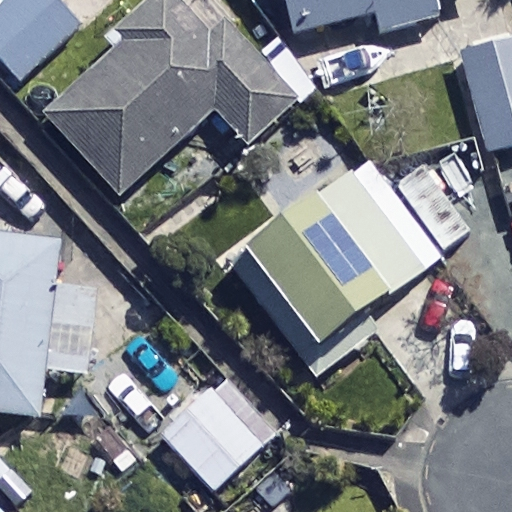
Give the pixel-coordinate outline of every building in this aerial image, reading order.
[(78,36),(44,0),(17,0),(0,16),(0,68),(20,90),(78,36)] [(377,26),(381,43),(444,27),(440,12),(485,1),(484,0),(285,0),(297,46),(377,26)] [(210,46),(177,9),(49,123),(122,206),(218,121),(249,155),(302,108),(231,27),(210,46)] [(511,157),(511,53),(464,69),(493,164),(511,157)] [(446,266),(366,174),(240,283),(320,375),(446,266)] [(59,255),(0,248),(0,423),(40,428),(59,255)] [(262,456),(212,401),(165,444),(216,498),(262,456)] [(377,511),(370,497),(344,511),(377,511)]
